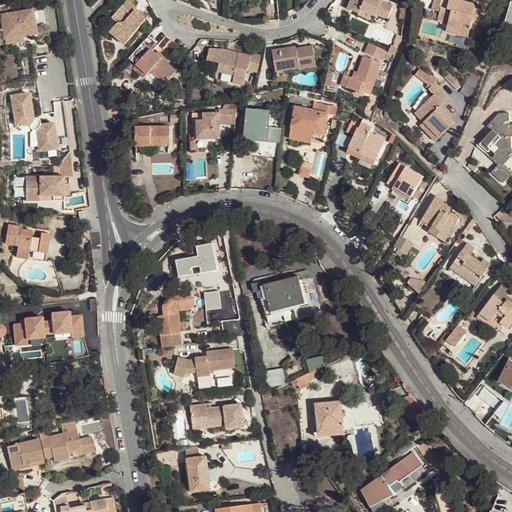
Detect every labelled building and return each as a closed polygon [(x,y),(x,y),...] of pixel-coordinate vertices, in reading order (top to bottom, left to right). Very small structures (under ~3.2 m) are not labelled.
[(138,9),(127,0),(112,18),(118,23),(112,29),(127,42),(146,20),(136,11),(138,9)] [(379,0),(350,0),(347,8),(359,14),(373,20),(376,14),(388,19),(394,6),(379,0)] [(456,33),(468,36),(472,20),(473,15),(476,4),(458,0),(435,0),(434,5),(441,7),(440,11),(438,20),(448,23),(458,25),(456,33)] [(33,9),(0,15),(5,39),(24,36),(37,34),(33,9)] [(373,20),(359,14),(357,17),(372,23),(373,20)] [(456,33),(458,25),(448,23),(446,31),(456,33)] [(125,45),(127,42),(112,29),(110,32),(125,45)] [(24,36),(5,39),(6,45),(25,42),(24,36)] [(389,60),(392,53),(369,43),(365,52),(383,60),(384,58),(389,60)] [(140,45),(129,58),(136,64),(136,65),(147,75),(150,71),(165,84),(178,69),(162,54),(159,57),(156,54),(150,49),(147,51),(140,45)] [(300,69),(316,65),(312,45),(295,48),(296,50),(292,51),(291,47),(272,51),(276,71),(299,67),(300,69)] [(245,86),(248,71),(257,73),(260,56),(251,54),(250,57),(221,50),(209,49),(207,60),(219,63),(217,71),(234,74),(232,83),(245,86)] [(370,94),(381,62),(363,56),(357,72),(355,78),(352,77),(349,76),(345,87),(363,93),(363,92),(370,94)] [(144,79),(147,75),(136,65),(132,69),(144,79)] [(447,69),(442,74),(448,81),(454,76),(447,69)] [(340,85),(345,87),(349,76),(344,74),(340,85)] [(454,76),(448,81),(453,86),(458,80),(454,76)] [(424,122),(420,125),(436,141),(455,122),(443,110),(439,114),(436,111),(440,107),(450,98),(435,83),(429,90),(434,95),(415,113),(424,122)] [(40,125),(40,124),(33,119),(29,93),(11,96),(16,126),(19,125),(19,127),(23,126),(23,125),(29,124),(30,128),(33,130),(37,129),(39,150),(57,148),(54,123),(40,125)] [(296,107),(290,136),(300,138),(300,141),(311,143),(313,132),(315,126),(326,128),(329,114),(335,115),(337,107),(321,104),(320,112),(296,107)] [(220,124),(235,124),(236,110),(221,110),(221,113),(204,113),(204,121),(197,121),(197,139),(220,139),(220,124)] [(503,183),(511,173),(503,165),(511,156),(511,148),(511,137),(511,136),(511,124),(509,124),(509,113),(499,113),(487,126),(492,131),(479,144),(487,151),(490,149),(495,153),(491,158),(499,165),(492,172),(503,183)] [(339,121),(333,119),(331,126),(337,128),(339,121)] [(346,130),(355,134),(358,128),(360,125),(360,123),(351,119),(346,130)] [(269,129),(268,129),(268,122),(245,120),(244,139),(268,141),(269,129)] [(324,134),(326,128),(315,126),(313,132),(324,134)] [(170,127),(136,127),(136,154),(151,153),(151,146),(170,146),(170,127)] [(347,153),(374,165),(385,140),(368,132),(358,128),(355,134),(347,153)] [(347,145),(350,136),(341,133),(338,143),(347,145)] [(396,185),(395,187),(411,197),(423,177),(399,163),(388,181),(396,185)] [(58,179),(58,176),(26,176),(26,200),(39,200),(39,195),(53,195),(64,195),(64,183),(64,179),(58,179)] [(436,196),(422,220),(424,221),(423,224),(431,228),(429,232),(445,241),(459,217),(449,211),(451,208),(443,203),(444,201),(436,196)] [(466,234),(476,220),(474,217),(463,232),(466,234)] [(41,232),(40,237),(31,236),(32,231),(23,229),(23,227),(21,226),(7,224),(5,243),(18,245),(17,252),(26,254),(26,258),(46,261),(49,233),(41,232)] [(413,243),(401,235),(394,245),(398,248),(407,253),(413,243)] [(177,277),(193,275),(192,266),(199,265),(200,272),(216,270),(212,242),(195,245),(197,256),(175,259),(177,277)] [(451,268),(476,285),(491,264),(483,259),(481,262),(471,255),(475,248),(468,243),(451,268)] [(396,252),(404,257),(407,253),(398,248),(396,252)] [(304,279),(310,277),(308,270),(293,273),(294,277),(295,281),(304,279)] [(408,280),(417,289),(424,279),(412,276),(408,280)] [(294,277),(267,284),(268,288),(295,281),(294,277)] [(295,281),(268,288),(267,284),(267,281),(253,285),(254,291),(261,290),(268,319),(291,313),(290,310),(310,305),(304,279),(295,281)] [(417,289),(420,292),(428,281),(424,279),(417,289)] [(503,318),(500,322),(508,327),(511,322),(511,302),(504,297),(506,295),(510,289),(502,283),(482,311),(493,319),(497,313),(503,318)] [(220,292),(210,293),(212,306),(222,305),(220,292)] [(163,314),(158,314),(162,347),(182,345),(178,311),(192,309),(195,304),(195,298),(189,294),(171,296),(163,307),(163,314)] [(83,337),(82,314),(70,314),(70,310),(50,311),(51,333),(71,333),(71,337),(83,337)] [(491,321),(493,319),(482,311),(480,313),(491,321)] [(28,339),(44,338),(43,316),(14,318),(16,345),(29,344),(28,339)] [(446,332),(438,343),(442,346),(450,335),(446,332)] [(211,375),(210,371),(236,368),(233,349),(207,352),(207,356),(195,357),(195,359),(189,360),(178,357),(174,374),(185,377),(186,374),(197,373),(197,377),(211,375)] [(306,360),(307,363),(327,359),(326,355),(306,360)] [(307,363),(309,373),(322,367),(329,363),(327,359),(307,363)] [(511,360),(507,369),(506,368),(501,378),(511,383),(511,360)] [(309,373),(305,375),(308,382),(325,373),(322,367),(309,373)] [(283,368),(266,372),(269,386),(286,383),(283,368)] [(305,375),(296,380),(298,385),(300,389),(309,384),(308,382),(305,375)] [(394,401),(412,423),(424,411),(413,397),(411,398),(409,396),(394,401)] [(19,433),(31,430),(26,397),(14,398),(19,433)] [(360,426),(357,400),(315,404),(318,437),(344,434),(343,427),(360,426)] [(190,406),(193,429),(197,433),(205,432),(208,427),(227,425),(227,428),(243,426),(241,404),(210,408),(206,409),(206,406),(206,404),(190,406)] [(79,439),(77,430),(75,421),(62,423),(64,433),(48,437),(53,457),(54,461),(69,458),(68,455),(68,452),(73,451),(81,449),(82,455),(95,452),(92,436),(79,439)] [(41,438),(48,437),(47,428),(39,430),(41,438)] [(348,444),(357,443),(356,435),(349,436),(348,438),(347,439),(347,441),(348,444)] [(45,459),(53,457),(48,437),(41,438),(45,459)] [(29,463),(43,460),(39,439),(7,446),(12,472),(30,468),(30,467),(29,463)] [(200,457),(198,447),(186,449),(187,459),(200,457)] [(176,450),(156,452),(159,466),(178,463),(176,450)] [(369,506),(394,494),(389,487),(421,464),(413,454),(362,491),(369,506)] [(206,456),(200,457),(187,459),(192,492),(211,489),(206,456)] [(12,492),(24,490),(22,476),(10,478),(12,492)] [(60,507),(67,505),(64,493),(61,494),(53,500),(54,508),(60,507)] [(22,494),(8,497),(10,507),(25,504),(22,494)] [(107,511),(105,499),(89,502),(90,504),(68,508),(67,505),(60,507),(60,511),(107,511)] [(261,511),(261,503),(217,509),(216,511),(261,511)]
